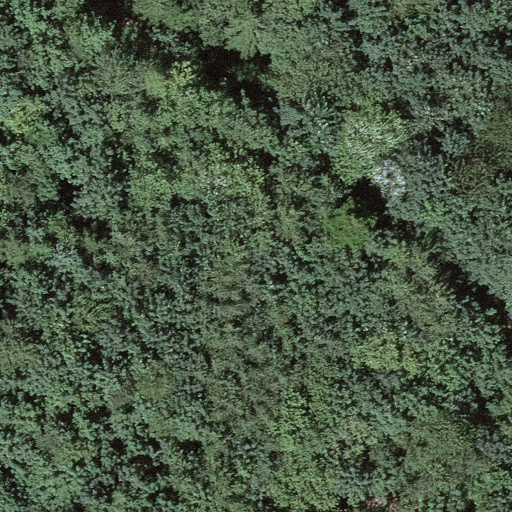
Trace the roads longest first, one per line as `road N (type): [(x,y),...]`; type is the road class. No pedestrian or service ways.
road 1 (track): [(63,0),(511,333)]
road 2 (track): [(511,419),(436,428),(231,511)]
